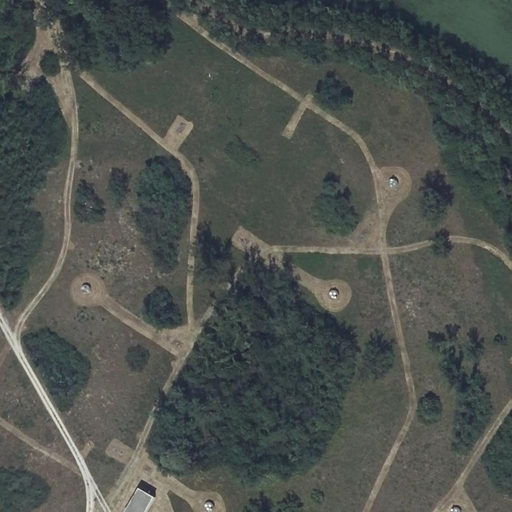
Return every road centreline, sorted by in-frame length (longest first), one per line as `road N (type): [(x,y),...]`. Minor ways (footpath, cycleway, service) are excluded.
road 1 (track): [(511,140),(450,82),(363,41),(293,31),(246,36),(196,0)]
road 2 (track): [(101,500),(0,317)]
